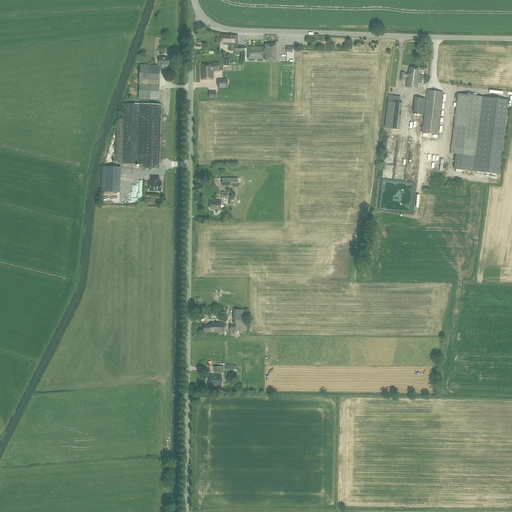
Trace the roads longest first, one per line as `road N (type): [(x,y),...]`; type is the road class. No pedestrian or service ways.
road 1 (tertiary): [(186,511),(191,48),(203,19)]
road 2 (tertiary): [(511,38),(241,30),(203,19)]
